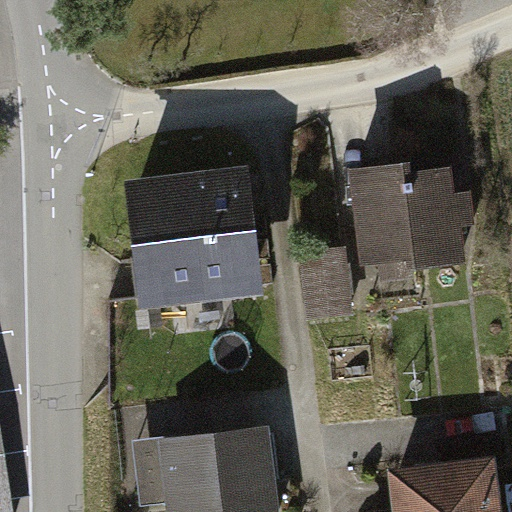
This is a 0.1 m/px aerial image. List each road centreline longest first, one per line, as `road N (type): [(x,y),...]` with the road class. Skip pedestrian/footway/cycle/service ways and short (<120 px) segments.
road 1 (residential): [(511,29),(351,83),(60,122)]
road 2 (residential): [(57,511),(60,122)]
road 3 (residential): [(60,122),(32,0)]
